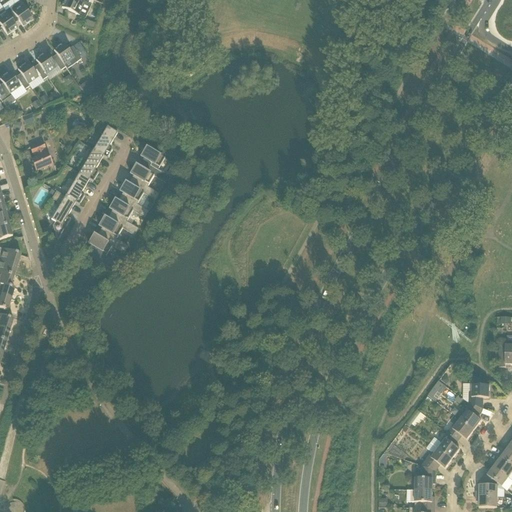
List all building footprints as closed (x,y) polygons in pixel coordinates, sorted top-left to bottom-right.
[(65,0),(62,9),(67,12),(86,20),(94,1),(90,0),(76,0),(76,2),(71,0),(65,0)] [(17,20),(23,28),(33,21),(20,2),(5,13),(13,23),(17,20)] [(0,29),(1,28),(7,36),(17,29),(13,23),(5,13),(3,9),(0,11),(0,29)] [(66,14),(64,18),(74,22),(76,17),(66,14)] [(78,47),(74,50),(73,48),(72,48),(74,50),(69,53),(64,45),(54,52),(58,58),(65,69),(65,68),(67,70),(82,60),(80,58),(84,55),(78,47)] [(53,61),(51,63),(46,54),(36,61),(40,68),(46,76),(47,78),(48,78),(50,81),(62,73),(61,72),(65,69),(58,58),(53,61)] [(22,77),(28,86),(40,77),(35,71),(33,72),(28,64),(18,71),(22,77)] [(43,81),(47,78),(46,76),(40,68),(35,71),(40,77),(43,81)] [(10,73),(0,80),(4,87),(10,95),(20,88),(10,73)] [(29,88),(28,86),(22,77),(17,80),(25,91),(29,88)] [(91,89),(86,83),(79,88),(84,94),(91,89)] [(0,89),(0,99),(0,100),(2,104),(6,109),(15,103),(12,97),(10,95),(4,87),(0,89)] [(50,104),(46,96),(40,99),(44,107),(50,104)] [(35,110),(41,107),(37,102),(32,105),(35,110)] [(25,126),(34,123),(32,115),(22,118),(25,126)] [(20,132),(21,128),(22,124),(14,122),(13,126),(12,130),(20,132)] [(116,134),(105,127),(101,135),(102,136),(93,152),(102,157),(101,158),(106,160),(112,151),(109,149),(113,141),(112,141),(116,134)] [(42,144),(30,149),(33,156),(34,155),(36,160),(32,161),(36,173),(52,166),(42,144)] [(164,160),(146,148),(140,157),(143,159),(138,168),(154,177),(154,178),(166,185),(170,178),(158,171),(164,160)] [(91,150),(87,158),(89,159),(79,175),(88,180),(88,181),(92,184),(98,174),(95,172),(99,165),(98,164),(101,158),(102,157),(93,152),(91,150)] [(138,168),(135,166),(130,175),(133,177),(128,185),(143,195),(155,202),(159,195),(147,188),(154,178),(154,177),(138,168)] [(77,174),(73,181),(75,182),(65,198),(74,203),(74,204),(79,207),(84,197),(81,195),(85,188),(84,187),(88,181),(88,180),(79,175),(77,174)] [(128,185),(125,183),(119,192),(123,194),(117,202),(117,203),(133,212),(145,220),(149,213),(137,206),(143,195),(128,185)] [(70,210),(74,204),(74,203),(65,198),(57,193),(53,201),(61,205),(51,222),(55,224),(52,228),(56,238),(59,239),(70,221),(67,218),(71,211),(70,210)] [(117,202),(114,200),(109,209),(112,211),(107,220),(122,229),(122,230),(134,237),(138,230),(126,223),(133,212),(117,203),(117,202)] [(6,215),(0,216),(0,228),(9,226),(8,221),(6,215)] [(107,220),(104,218),(98,227),(102,229),(97,237),(96,237),(112,247),(124,254),(128,247),(116,240),(122,230),(122,229),(107,220)] [(9,226),(0,228),(0,241),(12,238),(9,226)] [(97,237),(93,235),(88,244),(91,246),(86,255),(113,272),(117,265),(105,258),(112,247),(96,237),(97,237)] [(2,250),(0,255),(0,261),(17,267),(21,256),(2,250)] [(0,261),(0,273),(14,278),(17,267),(0,261)] [(0,285),(11,289),(11,288),(14,278),(0,273),(0,285)] [(0,297),(11,301),(15,289),(11,288),(11,289),(0,285),(0,297)] [(0,309),(8,312),(11,301),(0,297),(0,309)] [(0,316),(0,328),(10,332),(13,320),(0,316)] [(0,340),(6,343),(10,332),(0,328),(0,340)] [(499,351),(499,369),(511,369),(511,366),(511,347),(506,347),(505,351),(499,351)] [(428,397),(436,403),(447,388),(439,382),(428,397)] [(489,400),(490,387),(472,387),(472,394),(469,394),(469,405),(483,410),(483,399),(489,400)] [(474,432),(482,422),(477,419),(483,410),(469,405),(462,415),(464,417),(461,422),(474,432)] [(427,418),(417,411),(406,425),(410,428),(412,425),(416,428),(418,424),(420,425),(423,421),(424,422),(427,418)] [(462,438),(467,442),(474,432),(461,422),(456,427),(454,425),(447,434),(458,443),(462,438)] [(453,461),(460,451),(455,447),(458,443),(447,434),(440,443),(435,439),(431,444),(453,461)] [(427,449),(433,453),(422,468),(436,472),(440,467),(445,470),(453,461),(431,444),(427,449)] [(498,458),(511,467),(511,454),(507,451),(504,455),(501,454),(498,458)] [(498,463),(494,468),(508,479),(511,473),(511,467),(498,458),(495,462),(498,463)] [(415,492),(433,492),(433,486),(436,486),(436,472),(422,468),(422,480),(415,480),(415,492)] [(508,479),(494,468),(491,473),(488,471),(485,475),(498,485),(501,488),(508,479)] [(485,475),(478,485),(480,487),(479,493),(476,493),(476,498),(497,498),(497,487),(498,485),(485,475)] [(407,503),(415,504),(421,504),(421,510),(435,510),(435,499),(432,499),(433,492),(415,492),(407,491),(407,503)] [(479,509),(497,509),(497,498),(476,498),(476,503),(479,503),(479,509)] [(388,500),(379,500),(379,508),(387,508),(388,500)]
